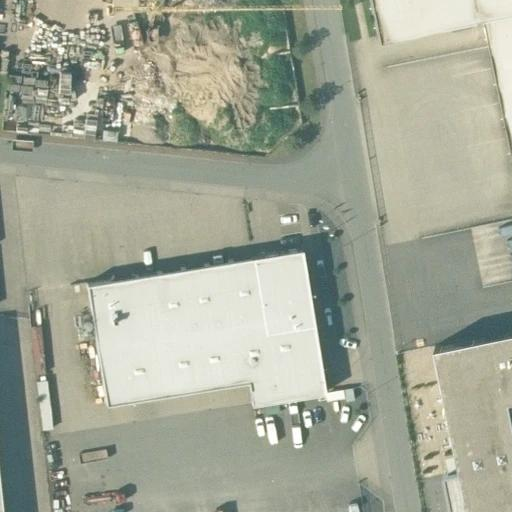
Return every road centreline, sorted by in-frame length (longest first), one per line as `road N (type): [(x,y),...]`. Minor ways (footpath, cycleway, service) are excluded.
road 1 (residential): [(0,152),(290,179),(350,169)]
road 2 (residential): [(405,511),(350,169)]
road 3 (residential): [(350,169),(324,0)]
